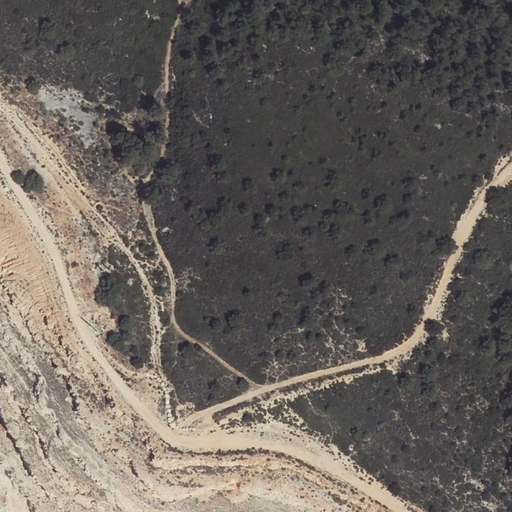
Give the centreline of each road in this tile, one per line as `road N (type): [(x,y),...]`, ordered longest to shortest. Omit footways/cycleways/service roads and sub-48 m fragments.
road 1 (track): [(402,511),(277,445),(198,446),(159,428),(82,328),(59,262),(0,157)]
road 2 (track): [(511,167),(490,187),(433,309),(401,348),(193,415)]
